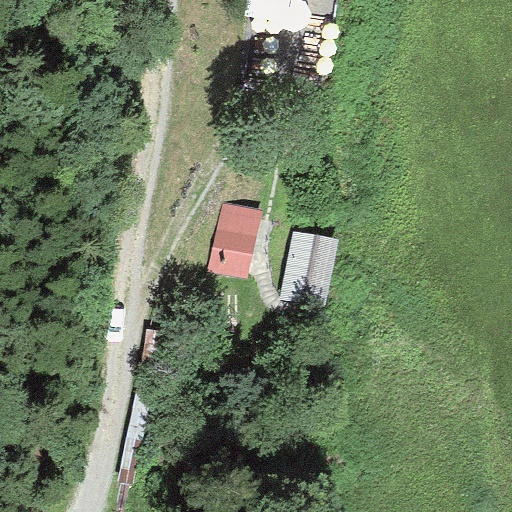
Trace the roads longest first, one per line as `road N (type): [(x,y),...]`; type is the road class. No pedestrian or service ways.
road 1 (track): [(169,0),(104,454),(86,511)]
road 2 (track): [(127,307),(220,152),(257,118)]
